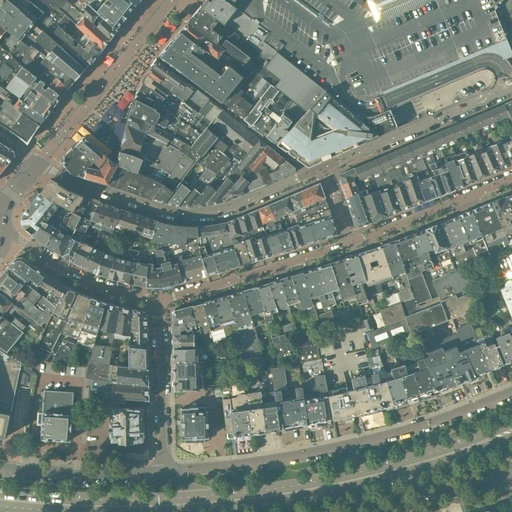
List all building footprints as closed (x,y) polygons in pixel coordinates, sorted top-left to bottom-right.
[(0,62),(57,103),(63,97),(63,96),(43,79),(10,53),(8,52),(15,43),(17,45),(45,68),(56,76),(70,88),(76,80),(47,56),(32,43),(29,46),(20,39),(31,24),(33,23),(7,0),(4,0),(0,6),(0,22),(2,24),(9,30),(13,33),(9,37),(7,35),(0,44),(0,62)] [(28,0),(7,0),(33,23),(35,24),(42,31),(85,69),(86,68),(91,62),(44,22),(49,16),(45,13),(44,12),(29,0),(28,0)] [(48,0),(28,0),(29,0),(44,12),(45,13),(49,16),(50,17),(58,24),(74,39),(79,43),(96,57),(103,48),(76,24),(53,4),(52,3),(48,0)] [(48,0),(52,3),(53,4),(76,24),(103,48),(111,38),(96,26),(95,24),(92,22),(82,12),(74,5),(73,4),(72,5),(67,0),(48,0)] [(83,0),(76,0),(73,4),(74,5),(82,12),(92,22),(95,24),(96,26),(111,38),(118,29),(112,24),(104,18),(100,14),(89,5),(83,0)] [(83,0),(89,5),(100,14),(104,18),(112,24),(118,29),(121,24),(129,14),(137,4),(138,2),(135,0),(83,0)] [(206,0),(202,6),(220,21),(224,16),(229,21),(226,25),(238,35),(252,45),(266,56),(271,49),(265,44),(241,24),(210,0),(206,0)] [(210,0),(241,24),(265,44),(272,35),(263,28),(253,21),(244,13),(235,5),(227,0),(210,0)] [(227,0),(235,5),(244,13),(253,21),(263,28),(272,35),(265,44),(271,49),(275,52),(285,58),(326,91),(381,135),(397,128),(393,119),(386,122),(382,113),(411,100),(415,99),(418,97),(465,78),(451,66),(479,54),(481,54),(483,53),(484,53),(485,53),(486,52),(488,52),(490,53),(492,53),(494,53),(496,54),(498,54),(500,55),(502,56),(503,57),(504,57),(505,58),(506,60),(508,61),(508,62),(509,63),(511,67),(511,68),(511,52),(506,38),(499,23),(495,12),(503,0),(227,0)] [(511,0),(503,0),(495,12),(499,23),(511,6),(511,0)] [(226,25),(220,21),(202,6),(188,21),(193,24),(217,43),(220,39),(225,42),(221,47),(227,52),(259,76),(263,79),(272,86),(273,86),(278,79),(263,67),(269,59),(266,56),(252,45),(245,54),(234,45),(236,43),(233,41),(238,35),(226,25)] [(511,6),(499,23),(506,38),(511,34),(511,6)] [(49,16),(44,22),(91,62),(96,57),(79,43),(74,39),(58,24),(50,17),(49,16)] [(259,76),(227,52),(221,47),(217,43),(193,24),(188,21),(181,30),(221,60),(238,73),(243,77),(252,84),(257,87),(263,79),(259,76)] [(0,41),(9,30),(2,24),(0,22),(0,41)] [(163,58),(210,93),(221,102),(235,86),(243,77),(238,73),(221,60),(181,30),(173,39),(172,41),(159,55),(163,58)] [(42,31),(37,37),(52,51),(47,56),(76,80),(85,69),(42,31)] [(17,45),(10,53),(43,79),(63,96),(70,88),(56,76),(53,80),(42,71),(45,68),(17,45)] [(269,137),(277,144),(326,91),(285,58),(275,52),(271,49),(266,56),(269,59),(263,67),(278,79),(273,86),(281,92),(268,106),(276,112),(283,118),(278,124),(268,137),(269,137)] [(161,62),(156,59),(151,66),(177,86),(175,88),(185,95),(192,86),(161,62)] [(0,62),(0,82),(16,95),(46,117),(57,103),(0,62)] [(177,86),(151,66),(147,73),(184,102),(188,98),(185,95),(175,88),(177,86)] [(179,109),(184,102),(147,73),(143,82),(164,98),(165,98),(179,109)] [(240,96),(229,108),(244,119),(272,86),(263,79),(257,87),(251,93),(249,92),(243,99),(240,96)] [(0,106),(0,123),(16,133),(27,141),(40,124),(10,104),(16,95),(0,82),(0,106)] [(143,82),(138,90),(159,105),(164,98),(143,82)] [(192,86),(185,95),(188,98),(195,89),(192,86)] [(243,92),(235,86),(221,102),(229,108),(240,96),(243,92)] [(244,119),(253,126),(268,106),(281,92),(273,86),(272,86),(244,119)] [(188,98),(184,102),(179,109),(183,112),(178,119),(200,135),(205,129),(199,124),(193,119),(209,100),(195,89),(188,98)] [(159,105),(138,90),(135,97),(135,98),(159,111),(158,113),(159,116),(163,118),(168,111),(159,105)] [(326,91),(277,144),(280,147),(280,146),(298,156),(303,155),(308,154),(312,155),(316,157),(321,160),(354,147),(381,135),(326,91)] [(16,95),(10,104),(40,124),(46,117),(16,95)] [(190,147),(200,135),(178,119),(174,125),(163,118),(159,116),(158,113),(159,111),(135,98),(130,113),(190,147)] [(193,119),(199,124),(215,105),(209,100),(193,119)] [(505,103),(495,108),(499,119),(509,115),(505,103)] [(222,110),(215,105),(199,124),(205,129),(222,110)] [(268,106),(253,126),(261,131),(276,112),(268,106)] [(495,108),(485,112),(489,124),(499,119),(495,108)] [(222,110),(211,123),(240,146),(251,133),(222,110)] [(283,118),(276,112),(261,131),(268,137),(278,124),(283,118)] [(479,114),(474,117),(478,128),(489,124),(485,112),(482,113),(480,114),(479,114)] [(150,136),(185,155),(190,147),(130,113),(127,124),(144,133),(150,136)] [(461,122),(457,124),(461,136),(478,128),(474,117),(461,122)] [(120,152),(168,175),(185,155),(150,136),(148,145),(139,150),(144,133),(127,124),(122,144),(120,152)] [(457,124),(445,129),(452,145),(458,142),(457,138),(461,136),(457,124)] [(216,137),(205,129),(200,135),(190,147),(185,155),(194,163),(196,160),(216,137)] [(437,133),(434,133),(441,150),(452,145),(445,129),(439,131),(437,133)] [(511,137),(509,130),(500,134),(502,140),(511,164),(511,137)] [(259,139),(251,133),(235,152),(234,153),(218,173),(226,179),(233,171),(236,167),(259,139)] [(434,133),(425,137),(430,149),(432,154),(435,152),(441,150),(434,133)] [(235,152),(216,137),(196,160),(207,169),(206,170),(214,177),(218,173),(234,153),(235,152)] [(413,143),(412,143),(419,159),(422,158),(426,156),(432,154),(430,149),(425,137),(416,141),(413,143)] [(101,167),(108,159),(110,158),(87,138),(83,138),(76,145),(101,167)] [(267,146),(259,139),(236,167),(244,173),(250,166),(267,146)] [(511,164),(502,140),(491,145),(492,148),(501,169),(511,165),(511,164)] [(0,159),(7,164),(15,155),(14,151),(0,141),(0,159)] [(481,142),(477,144),(490,174),(501,169),(492,148),(484,152),(483,149),(481,142)] [(412,143),(402,148),(406,159),(409,158),(411,163),(411,162),(412,162),(414,161),(419,159),(412,143)] [(474,153),(468,155),(478,179),(490,174),(477,144),(473,146),(475,151),(474,153)] [(137,194),(150,197),(161,184),(117,164),(108,159),(101,167),(76,145),(61,160),(71,172),(122,187),(137,194)] [(250,166),(257,172),(257,171),(263,164),(274,152),(267,146),(250,166)] [(392,152),(398,168),(405,165),(403,160),(406,159),(402,148),(399,148),(396,150),(394,151),(392,152)] [(438,160),(435,162),(446,192),(455,189),(456,189),(448,169),(444,158),(441,150),(435,152),(438,160)] [(465,151),(455,155),(456,158),(457,160),(467,184),(478,179),(468,155),(467,150),(465,151)] [(161,184),(168,175),(120,152),(118,158),(117,164),(161,184)] [(277,165),(283,158),(274,152),(263,164),(272,170),(277,165)] [(392,152),(381,156),(387,173),(398,168),(392,152)] [(426,156),(422,158),(429,177),(437,196),(446,192),(435,162),(432,154),(426,156)] [(185,155),(168,175),(161,184),(150,197),(162,202),(179,181),(194,163),(185,155)] [(381,156),(373,160),(379,176),(387,173),(381,156)] [(446,157),(444,158),(448,169),(456,189),(466,184),(467,184),(457,160),(456,158),(448,161),(446,157)] [(278,169),(273,171),(277,180),(295,172),(295,168),(283,158),(277,165),(279,166),(278,169)] [(419,159),(414,161),(419,173),(416,174),(426,200),(437,196),(429,177),(422,158),(419,159)] [(364,163),(362,164),(366,176),(368,181),(372,179),(374,178),(375,178),(379,176),(373,160),(364,163)] [(405,165),(398,168),(403,181),(413,206),(426,200),(416,174),(413,176),(411,171),(415,170),(412,162),(411,162),(411,163),(405,165)] [(263,164),(257,171),(264,185),(277,180),(273,171),(268,173),(263,164)] [(362,164),(354,168),(357,174),(358,178),(361,184),(367,182),(368,181),(366,176),(362,164)] [(242,189),(244,193),(264,185),(257,171),(257,172),(250,166),(244,173),(242,175),(248,181),(248,182),(242,189)] [(354,168),(338,175),(342,185),(353,181),(351,176),(357,174),(354,168)] [(398,168),(387,173),(390,180),(396,178),(397,180),(399,182),(400,185),(393,188),(401,210),(413,206),(403,181),(398,168)] [(182,184),(166,203),(179,205),(189,206),(211,180),(214,177),(206,170),(194,186),(192,184),(188,189),(182,184)] [(233,171),(226,179),(219,186),(205,203),(205,206),(224,202),(222,198),(235,183),(232,180),(235,177),(237,178),(238,176),(233,171)] [(379,176),(375,178),(378,186),(383,184),(384,189),(383,190),(383,191),(379,193),(388,215),(401,210),(393,188),(390,180),(387,173),(379,176)] [(222,198),(224,202),(244,193),(242,189),(248,182),(248,181),(242,175),(235,183),(222,198)] [(353,181),(342,185),(346,198),(360,192),(363,191),(366,190),(371,188),(368,181),(367,182),(361,184),(358,178),(353,181)] [(40,193),(73,211),(77,203),(79,204),(84,196),(84,195),(68,189),(51,179),(40,193)] [(211,180),(189,206),(205,206),(205,203),(219,186),(211,180)] [(182,184),(179,181),(162,202),(165,203),(166,203),(182,184)] [(319,183),(309,187),(315,204),(325,199),(319,183)] [(305,212),(316,207),(315,204),(309,187),(299,192),(304,208),(305,212)] [(363,191),(360,192),(371,222),(376,220),(388,215),(379,193),(378,190),(368,194),(366,190),(363,191)] [(299,192),(288,196),(294,213),(304,208),(299,192)] [(360,192),(346,198),(354,222),(355,224),(359,226),(371,222),(360,192)] [(81,215),(74,211),(73,211),(40,193),(32,203),(53,219),(62,208),(72,215),(67,224),(62,221),(61,221),(57,227),(71,236),(75,228),(81,215)] [(74,211),(81,215),(90,220),(91,219),(100,201),(84,196),(79,204),(77,203),(73,211),(74,211)] [(288,196),(278,200),(283,215),(287,214),(289,217),(295,214),(294,213),(288,196)] [(506,196),(493,201),(503,226),(506,235),(510,244),(511,243),(511,209),(507,197),(506,196)] [(278,200),(268,205),(273,220),(274,223),(279,221),(284,219),(283,215),(278,200)] [(111,205),(100,201),(91,219),(90,220),(83,234),(87,236),(91,228),(101,231),(111,205)] [(492,202),(472,210),(491,257),(511,249),(510,244),(506,235),(503,226),(493,201),(492,202)] [(45,244),(56,226),(50,223),(53,219),(32,203),(24,213),(23,214),(23,215),(22,216),(22,217),(22,219),(22,220),(22,221),(23,223),(23,224),(24,225),(25,226),(25,227),(45,244)] [(305,212),(295,216),(298,223),(305,244),(316,240),(316,241),(327,237),(335,234),(337,230),(330,212),(327,203),(316,207),(305,212)] [(123,209),(111,205),(101,231),(111,236),(123,209)] [(265,223),(273,220),(268,205),(257,209),(262,224),(263,226),(266,225),(265,223)] [(131,212),(123,209),(111,236),(114,236),(116,231),(123,233),(124,231),(131,212)] [(257,209),(247,214),(252,228),(262,224),(257,209)] [(478,262),(491,257),(472,210),(458,216),(459,216),(478,262)] [(131,233),(133,234),(140,215),(131,212),(124,231),(125,231),(126,229),(132,232),(131,233)] [(247,214),(237,218),(243,236),(251,261),(261,258),(262,258),(256,239),(252,228),(247,214)] [(83,234),(90,220),(81,215),(75,228),(71,236),(62,254),(71,260),(80,242),(74,239),(78,232),(83,234)] [(140,236),(142,237),(149,218),(140,215),(133,234),(134,234),(135,232),(141,234),(140,236)] [(459,216),(445,221),(459,254),(465,267),(478,262),(459,216)] [(158,221),(149,218),(142,237),(143,237),(144,235),(152,238),(158,221)] [(237,218),(227,222),(230,232),(232,239),(243,236),(237,218)] [(279,221),(274,223),(275,224),(277,232),(284,251),(294,248),(288,229),(287,227),(284,219),(279,221)] [(266,225),(263,226),(264,227),(266,235),(273,254),(276,254),(284,251),(277,232),(275,224),(274,223),(273,220),(265,223),(266,225)] [(179,226),(158,221),(152,238),(150,242),(150,249),(156,248),(162,248),(172,248),(180,247),(184,247),(186,239),(188,226),(179,226)] [(437,224),(436,224),(447,249),(455,269),(456,271),(464,268),(465,267),(459,254),(445,221),(437,224)] [(216,224),(219,235),(230,232),(227,222),(221,224),(216,224)] [(298,223),(287,227),(288,229),(294,248),(295,248),(305,244),(298,223)] [(216,224),(198,226),(198,237),(208,236),(219,235),(216,224)] [(262,224),(252,228),(256,239),(262,258),(273,254),(266,235),(264,227),(263,226),(262,224)] [(436,224),(425,229),(435,252),(444,273),(455,269),(447,249),(436,224)] [(71,236),(57,227),(56,226),(45,244),(62,254),(71,236)] [(198,239),(198,237),(198,226),(188,226),(186,239),(198,239)] [(413,234),(426,269),(434,266),(429,254),(435,252),(425,229),(417,232),(413,233),(413,234)] [(413,234),(395,240),(405,270),(406,274),(410,284),(414,297),(408,299),(400,302),(410,333),(480,307),(474,293),(457,299),(455,294),(440,300),(441,302),(418,311),(415,304),(431,298),(421,271),(426,269),(413,234)] [(243,236),(232,239),(233,242),(234,247),(240,265),(251,261),(243,236)] [(395,240),(382,245),(391,274),(400,302),(408,299),(414,297),(410,284),(406,274),(405,270),(395,240)] [(71,260),(84,266),(93,246),(80,241),(80,242),(71,260)] [(100,249),(93,246),(84,266),(96,273),(107,245),(103,243),(100,249)] [(195,256),(188,258),(195,277),(207,274),(208,274),(199,248),(199,247),(199,243),(198,243),(198,246),(199,249),(193,251),(195,256)] [(96,273),(109,276),(118,249),(107,245),(96,273)] [(205,245),(199,247),(199,248),(208,274),(218,271),(213,253),(208,254),(205,245)] [(378,247),(370,250),(373,260),(377,259),(379,264),(375,266),(379,278),(391,274),(382,245),(378,247)] [(234,247),(213,253),(218,271),(219,271),(240,265),(234,247)] [(150,249),(149,262),(146,286),(147,286),(161,286),(162,286),(173,284),(183,281),(195,278),(195,277),(188,258),(183,259),(181,254),(176,256),(175,256),(171,257),(173,262),(169,264),(168,259),(167,259),(165,260),(164,260),(161,251),(156,251),(156,248),(150,249)] [(121,280),(128,252),(118,249),(109,276),(109,277),(121,280)] [(370,250),(358,254),(366,281),(366,282),(370,296),(383,292),(379,278),(375,266),(371,267),(369,261),(373,260),(370,250)] [(511,276),(511,251),(489,261),(498,282),(511,276)] [(134,283),(138,260),(132,258),(133,253),(128,252),(121,280),(134,283)] [(353,255),(344,258),(348,271),(355,270),(356,274),(350,276),(352,281),(355,294),(357,299),(357,301),(367,298),(362,283),(366,281),(358,254),(357,254),(353,255)] [(8,267),(39,292),(41,289),(38,286),(40,284),(46,276),(46,275),(36,268),(29,263),(22,257),(16,258),(15,258),(8,267)] [(331,263),(339,289),(343,301),(350,299),(351,301),(357,299),(355,294),(352,281),(346,283),(344,276),(349,274),(348,271),(344,258),(344,259),(331,263)] [(134,283),(146,286),(149,262),(138,260),(134,283)] [(331,263),(318,267),(330,306),(337,303),(333,291),(339,289),(331,263)] [(8,267),(0,276),(0,291),(42,326),(45,328),(56,307),(46,298),(39,292),(8,267)] [(303,272),(311,298),(319,295),(323,307),(325,313),(319,314),(322,323),(334,319),(333,315),(332,312),(330,306),(318,267),(303,272)] [(445,275),(432,280),(440,300),(455,294),(457,299),(474,293),(464,268),(456,271),(455,269),(444,273),(445,275)] [(292,276),(299,298),(301,303),(301,306),(307,324),(318,320),(311,298),(303,272),(292,276)] [(46,276),(40,284),(45,287),(44,289),(50,292),(46,298),(56,307),(66,287),(46,276)] [(292,276),(281,279),(288,301),(289,304),(295,302),(296,307),(301,306),(301,303),(299,298),(292,276)] [(506,286),(500,289),(511,317),(511,278),(510,278),(509,278),(508,278),(508,279),(507,279),(506,280),(506,281),(505,281),(505,282),(505,283),(505,284),(505,285),(506,286)] [(280,279),(269,283),(276,304),(276,305),(281,304),(283,310),(287,308),(289,314),(291,313),(290,307),(289,304),(288,301),(281,279),(280,279)] [(269,283),(257,286),(268,323),(270,323),(269,320),(273,319),(273,317),(279,315),(276,305),(276,304),(269,283)] [(252,288),(244,290),(251,316),(254,324),(262,322),(266,321),(267,324),(268,323),(257,286),(253,288),(252,288)] [(45,328),(41,337),(31,355),(46,361),(61,333),(79,293),(67,287),(66,287),(56,307),(45,328)] [(244,290),(228,295),(234,321),(237,332),(242,349),(252,346),(255,356),(263,354),(254,324),(251,316),(244,290)] [(0,291),(0,312),(22,331),(28,323),(35,329),(34,332),(41,337),(45,328),(42,326),(0,291)] [(61,333),(78,339),(92,298),(79,293),(61,333)] [(228,295),(215,299),(226,335),(237,332),(234,321),(228,295)] [(78,339),(77,342),(94,347),(94,344),(97,334),(99,327),(105,303),(92,298),(78,339)] [(215,299),(203,302),(213,336),(215,344),(227,340),(226,335),(215,299)] [(193,305),(200,330),(201,334),(205,347),(212,345),(209,336),(213,336),(203,302),(193,305)] [(370,317),(363,319),(372,348),(410,333),(400,302),(380,310),(386,326),(374,331),(373,326),(370,317)] [(105,303),(99,327),(108,330),(107,333),(110,334),(110,337),(113,338),(114,337),(114,335),(119,307),(105,303)] [(175,310),(173,314),(173,326),(173,329),(178,329),(179,332),(183,332),(183,330),(189,330),(189,332),(195,332),(195,330),(200,330),(193,305),(176,310),(175,310)] [(114,337),(113,338),(130,341),(131,331),(133,309),(119,307),(114,335),(114,337)] [(130,341),(130,344),(148,346),(147,327),(147,315),(144,312),(144,311),(133,309),(131,331),(130,341)] [(346,311),(333,315),(334,319),(335,322),(336,325),(349,321),(346,311)] [(0,312),(0,347),(7,352),(24,332),(22,331),(0,312)] [(294,322),(283,326),(285,334),(297,331),(294,322)] [(467,323),(456,328),(458,333),(475,375),(489,369),(479,343),(473,330),(470,323),(467,324),(467,323)] [(492,332),(490,333),(491,336),(494,342),(502,363),(506,361),(506,362),(511,359),(511,325),(501,330),(503,335),(496,337),(494,336),(492,332)] [(479,327),(473,330),(479,343),(489,369),(503,364),(502,363),(494,342),(491,336),(484,339),(479,327)] [(178,329),(173,329),(173,348),(195,347),(195,334),(201,334),(200,330),(195,330),(195,332),(189,332),(189,330),(183,330),(183,332),(179,332),(178,329)] [(458,333),(445,338),(462,380),(466,379),(467,382),(476,379),(474,375),(475,375),(458,333)] [(285,334),(272,337),(279,360),(291,354),(285,334)] [(438,335),(431,338),(448,385),(449,385),(450,386),(452,388),(456,386),(457,384),(457,382),(462,380),(445,338),(440,340),(438,335)] [(315,336),(296,339),(301,363),(320,359),(315,336)] [(94,347),(90,362),(109,364),(112,346),(113,338),(110,337),(108,346),(94,344),(94,347)] [(431,338),(423,341),(429,356),(423,357),(435,390),(439,388),(441,392),(448,389),(446,385),(448,385),(431,338)] [(63,340),(52,362),(69,364),(76,344),(63,340)] [(124,357),(123,366),(124,366),(129,366),(148,368),(148,349),(148,346),(130,344),(129,344),(125,343),(125,352),(129,353),(129,357),(124,357)] [(195,347),(173,348),(174,361),(201,361),(200,358),(200,346),(195,347)] [(0,436),(5,437),(8,424),(21,362),(7,352),(0,347),(0,436)] [(380,354),(367,358),(370,369),(372,377),(380,407),(384,406),(385,409),(386,410),(392,408),(393,406),(392,404),(394,403),(386,373),(383,365),(380,354)] [(418,363),(412,364),(422,394),(424,398),(432,395),(431,391),(435,390),(423,357),(417,360),(418,363)] [(201,361),(174,361),(174,373),(203,373),(203,361),(201,361)] [(399,361),(397,362),(408,399),(409,403),(423,399),(421,394),(422,394),(412,364),(405,367),(405,364),(400,365),(399,361)] [(90,362),(86,378),(113,381),(118,381),(148,385),(148,370),(148,368),(129,366),(124,366),(123,366),(120,365),(109,364),(90,362)] [(392,371),(386,373),(394,403),(396,407),(404,405),(403,400),(408,399),(397,362),(394,363),(396,367),(391,368),(392,371)] [(284,366),(271,368),(274,391),(279,429),(294,426),(289,399),(282,400),(281,389),(287,383),(284,366)] [(203,373),(174,373),(174,389),(203,389),(203,373)] [(313,393),(303,395),(308,424),(309,428),(318,426),(318,422),(317,421),(320,420),(320,421),(330,419),(327,406),(330,406),(328,393),(324,374),(314,376),(316,386),(316,387),(313,388),(312,390),(313,393)] [(354,389),(347,391),(352,414),(365,411),(370,410),(371,414),(380,411),(379,407),(380,407),(372,377),(365,378),(364,375),(351,378),(354,389)] [(113,381),(113,401),(120,402),(130,403),(130,398),(148,399),(148,387),(148,385),(118,381),(113,381)] [(222,388),(221,388),(227,436),(227,438),(228,438),(235,438),(235,437),(236,437),(236,435),(252,433),(248,396),(245,394),(238,394),(236,397),(233,398),(232,394),(230,384),(222,388)] [(266,385),(260,386),(260,391),(261,393),(266,431),(279,429),(274,391),(267,392),(266,385)] [(332,392),(328,393),(330,406),(333,418),(339,417),(340,417),(344,416),(345,419),(346,420),(351,419),(352,417),(351,414),(352,414),(347,391),(346,386),(332,390),(332,392)] [(296,398),(289,399),(294,426),(308,424),(303,395),(302,387),(295,388),(296,398)] [(44,391),(41,438),(43,439),(45,441),(49,441),(51,439),(59,440),(60,440),(61,441),(62,441),(63,441),(64,441),(65,441),(67,441),(68,441),(69,441),(70,441),(71,416),(75,416),(76,404),(72,404),(73,393),(44,391)] [(260,391),(247,393),(248,396),(252,433),(266,431),(261,393),(260,391)] [(111,422),(110,422),(110,438),(121,438),(121,443),(132,442),(132,441),(142,441),(142,437),(143,437),(143,409),(120,407),(120,402),(113,401),(112,401),(112,406),(111,406),(111,422)] [(191,408),(181,408),(182,438),(185,438),(185,442),(204,442),(204,437),(208,437),(207,411),(205,411),(205,407),(191,407),(191,408)]
